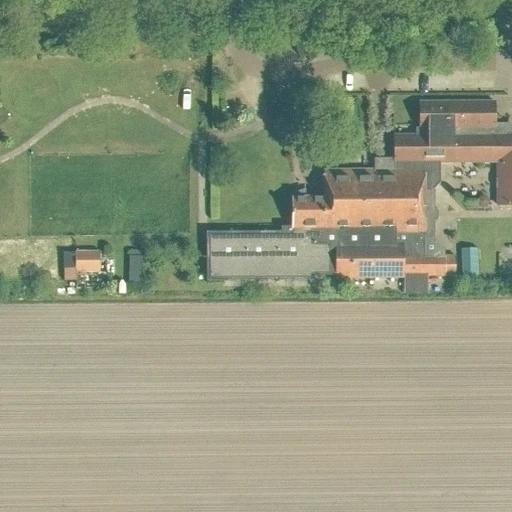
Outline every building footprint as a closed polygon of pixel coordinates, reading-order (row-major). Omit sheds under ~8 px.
[(238,96),(230,85),(217,94),(225,105),(238,96)] [(21,95),(24,109),(41,106),(38,92),(21,95)] [(403,279),(455,277),(455,257),(424,257),(424,193),(430,193),(439,183),(439,162),(499,162),(499,207),(511,207),(511,128),(497,129),(497,103),(418,103),(418,129),(415,129),(415,137),(393,137),(393,159),(393,171),(373,171),(323,172),(323,198),(291,198),(291,229),(282,229),(282,235),(215,235),(207,243),(207,279),(308,279),(308,275),(335,275),(335,279),(403,279)] [(373,171),(393,171),(393,159),(372,159),(373,171)] [(64,271),(64,283),(77,283),(77,274),(99,274),(99,251),(74,251),(73,269),(64,271)] [(141,284),(141,268),(128,268),(128,284),(141,284)]
